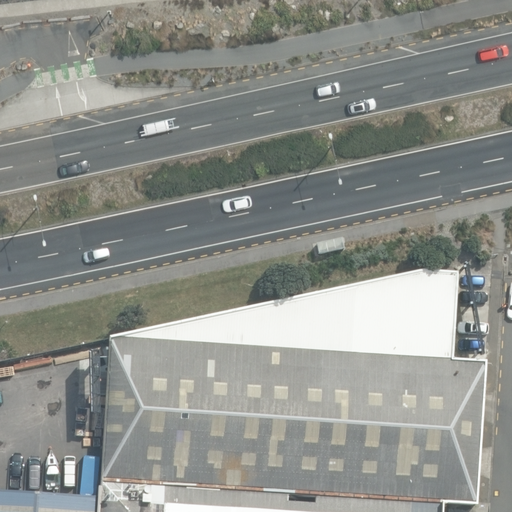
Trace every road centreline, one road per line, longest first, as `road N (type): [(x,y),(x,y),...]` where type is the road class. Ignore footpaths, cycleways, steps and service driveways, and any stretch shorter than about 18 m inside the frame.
road 1 (trunk): [(0,168),(511,58)]
road 2 (trunk): [(511,157),(0,266)]
